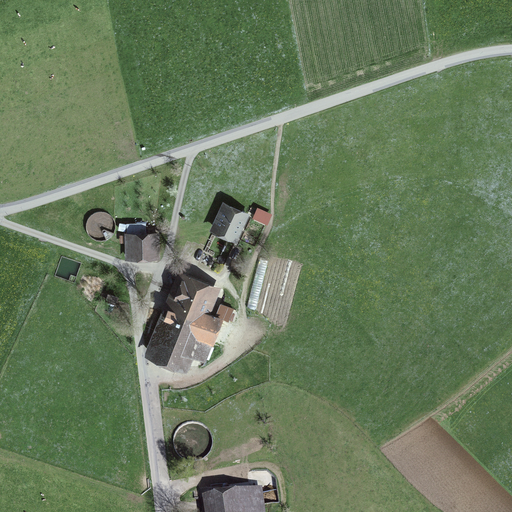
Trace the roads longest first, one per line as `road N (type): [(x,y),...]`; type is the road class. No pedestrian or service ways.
road 1 (unclassified): [(511,48),(437,65),(0,210)]
road 2 (track): [(157,511),(140,353),(191,148)]
road 3 (track): [(144,378),(185,378),(224,361),(238,333),(239,302),(221,277),(165,265)]
road 4 (track): [(0,221),(124,267),(140,353)]
